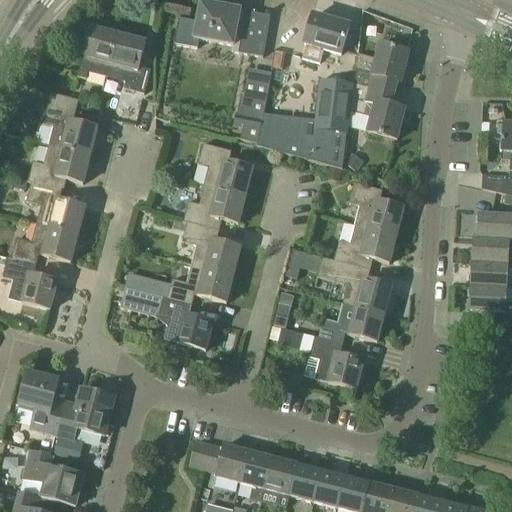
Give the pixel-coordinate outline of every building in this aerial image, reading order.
[(174,46),(198,50),(199,42),(233,48),(232,54),(263,60),(263,59),(262,59),(269,19),(270,19),(270,18),(257,16),(258,13),(252,12),(251,15),(246,14),(241,13),(201,6),(198,24),(179,20),(174,46)] [(303,60),(320,65),(324,52),(342,57),(350,29),(313,19),(305,46),(307,46),(303,60)] [(89,76),(108,80),(118,38),(91,31),(78,80),(88,83),(89,76)] [(118,38),(108,80),(126,85),(124,92),(145,97),(151,72),(140,69),(146,45),(118,38)] [(395,97),(398,84),(402,85),(409,55),(380,47),(377,61),(358,56),(354,86),(395,97)] [(276,53),(273,69),(282,71),(285,55),(276,53)] [(263,119),(258,146),(258,148),(343,172),(353,88),(323,84),(318,124),(263,119)] [(395,97),(354,86),(351,114),(372,120),(368,135),(399,142),(406,112),(392,108),(395,97)] [(263,119),(262,119),(266,98),(242,94),(237,120),(245,121),(241,141),(258,146),(263,119)] [(48,107),(77,115),(80,103),(51,95),(48,107)] [(19,126),(35,131),(42,109),(26,104),(19,126)] [(50,148),(91,158),(98,131),(74,125),(77,115),(48,107),(44,126),(55,129),(50,148)] [(511,125),(504,125),(502,161),(511,161),(510,179),(483,177),(482,191),(511,197),(511,125)] [(205,189),(246,201),(253,171),(229,165),(232,154),(204,147),(199,167),(210,170),(205,189)] [(29,184),(57,191),(59,180),(84,186),(91,158),(50,148),(45,167),(34,164),(29,184)] [(37,227),(78,238),(86,210),(62,203),(64,193),(57,191),(29,184),(33,185),(28,204),(42,208),(37,227)] [(355,229),(396,240),(404,211),(380,204),(383,193),(355,186),(350,206),(361,209),(355,229)] [(187,226),(219,235),(220,233),(212,231),(215,221),(239,227),(246,201),(205,189),(200,207),(189,204),(184,224),(188,225),(187,226)] [(509,243),(511,243),(511,217),(480,216),(479,240),(475,240),(475,241),(509,243)] [(192,268),(234,279),(241,250),(217,244),(219,235),(187,226),(183,244),(198,248),(192,268)] [(13,261),(36,267),(39,257),(71,265),(78,238),(37,227),(33,245),(18,242),(13,261)] [(323,262),(370,275),(371,272),(363,270),(366,260),(390,266),(396,240),(355,229),(351,247),(340,244),(335,263),(323,260),(323,262)] [(509,243),(475,241),(473,266),(508,268),(509,243)] [(13,261),(9,260),(4,279),(15,282),(10,301),(21,304),(21,305),(51,313),(58,284),(34,278),(36,267),(13,261)] [(323,262),(318,280),(349,288),(343,309),(384,320),(392,289),(368,283),(370,275),(323,262)] [(508,268),(473,266),(472,290),(506,292),(508,268)] [(300,270),(288,267),(285,279),(297,282),(300,270)] [(126,292),(192,309),(195,297),(227,306),(234,279),(192,268),(188,286),(173,282),(168,301),(164,300),(126,290),(126,292)] [(506,292),(472,290),(471,314),(487,315),(486,327),(511,328),(511,304),(506,304),(506,292)] [(126,292),(121,311),(156,320),(168,329),(165,342),(178,346),(176,355),(191,359),(193,350),(206,353),(213,325),(189,319),(192,309),(126,292)] [(288,321),(291,309),(279,306),(276,318),(288,321)] [(378,345),(384,320),(343,309),(339,325),(324,321),(319,340),(315,340),(315,341),(342,349),(346,336),(378,345)] [(304,338),(282,331),(279,344),(278,347),(300,352),(304,338)] [(342,349),(315,341),(311,355),(310,359),(321,362),(316,381),(328,384),(357,392),(364,364),(340,358),(342,349)] [(32,432),(57,438),(66,404),(54,401),(59,382),(29,374),(20,407),(37,411),(32,432)] [(66,404),(57,438),(59,439),(74,443),(77,432),(105,439),(115,401),(82,393),(78,408),(66,404)] [(175,461),(181,437),(167,433),(161,457),(175,461)] [(77,462),(82,445),(74,443),(59,439),(54,456),(77,462)] [(202,472),(208,447),(196,444),(190,469),(202,472)] [(239,485),(247,454),(224,448),(223,451),(208,447),(202,472),(217,476),(216,479),(239,485)] [(76,509),(84,478),(52,470),(55,459),(31,453),(24,481),(45,486),(42,500),(76,509)] [(261,504),(271,460),(247,454),(239,485),(254,489),(250,502),(261,504)] [(288,498),(296,466),(271,460),(261,504),(262,505),(266,492),(288,498)] [(313,504),(321,473),(296,466),(288,498),(313,504)] [(337,510),(345,479),(321,473),(313,504),(337,510)] [(343,511),(363,511),(370,485),(345,479),(337,510),(343,511)] [(389,511),(394,492),(370,485),(363,511),(389,511)] [(414,511),(419,498),(394,492),(389,511),(414,511)] [(42,500),(42,501),(21,495),(16,511),(44,511),(47,501),(76,509),(42,500)] [(441,511),(443,504),(419,498),(414,511),(441,511)]
